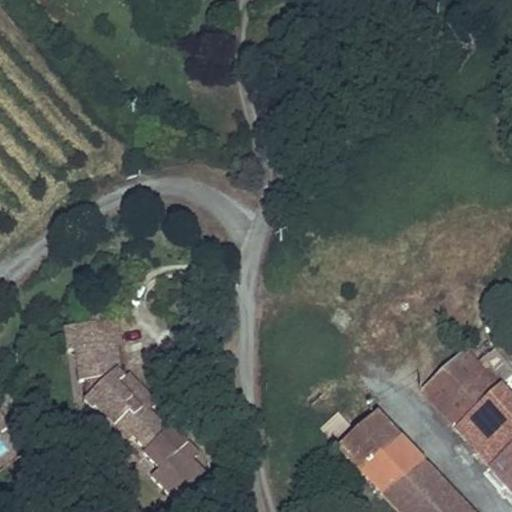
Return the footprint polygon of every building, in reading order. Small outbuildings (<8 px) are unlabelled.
[(129,344),(123,319),(96,325),(98,332),(101,350),(121,346),(129,344)] [(170,505),(203,480),(190,464),(182,452),(188,447),(174,429),(170,432),(154,411),(142,396),(146,392),(136,380),(126,367),(121,346),(101,350),(98,332),(71,338),(76,361),(83,359),(87,381),(95,379),(100,402),(104,407),(108,405),(122,424),(126,421),(137,435),(148,449),(143,452),(157,470),(148,477),(170,505)] [(465,350),(420,393),(452,428),(499,386),(465,350)] [(142,396),(154,411),(164,403),(143,376),(136,380),(146,392),(142,396)] [(511,398),(499,386),(452,428),(511,489),(511,398)] [(122,424),(108,405),(104,407),(100,411),(125,444),(137,435),(126,421),(122,424)] [(425,470),(373,416),(337,451),(389,504),(425,470)] [(41,438),(28,424),(23,429),(20,431),(34,445),(41,438)] [(188,447),(182,452),(190,464),(197,458),(188,447)] [(464,511),(425,470),(389,504),(396,511),(464,511)]
